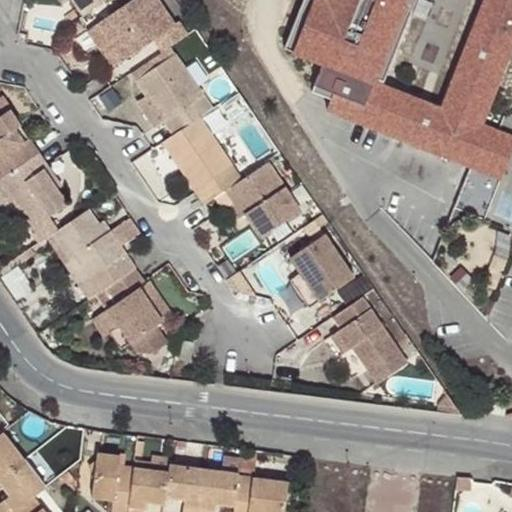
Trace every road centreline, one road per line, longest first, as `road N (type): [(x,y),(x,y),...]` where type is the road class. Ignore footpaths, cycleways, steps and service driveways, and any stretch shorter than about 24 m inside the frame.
road 1 (residential): [(0,326),(51,383),(93,395),(511,439)]
road 2 (residential): [(4,43),(40,65),(238,337)]
road 3 (unknown): [(511,319),(466,279),(378,151)]
